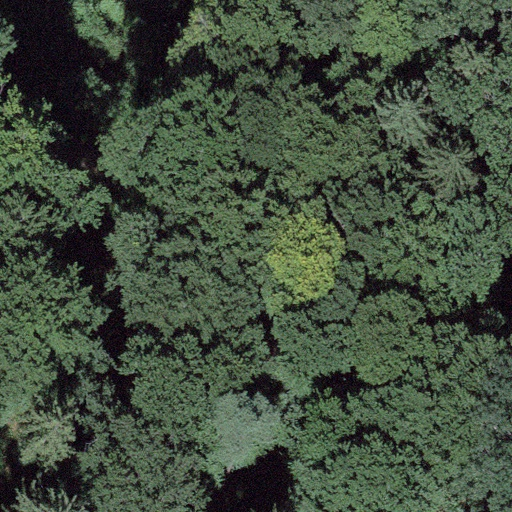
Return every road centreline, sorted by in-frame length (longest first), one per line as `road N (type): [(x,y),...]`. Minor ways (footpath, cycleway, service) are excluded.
road 1 (track): [(511,38),(485,44),(370,105),(259,142),(97,169),(0,138)]
road 2 (track): [(393,93),(278,236),(103,291),(0,264)]
